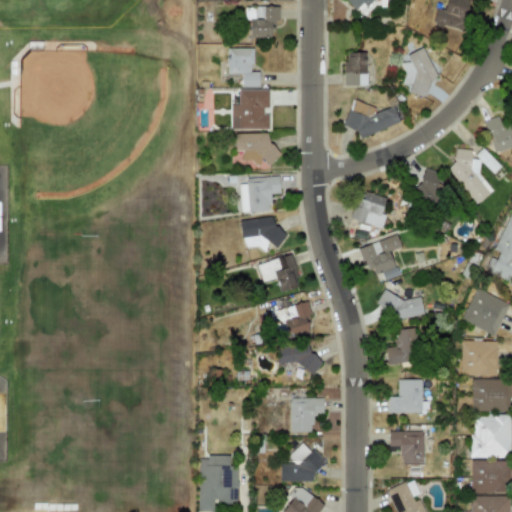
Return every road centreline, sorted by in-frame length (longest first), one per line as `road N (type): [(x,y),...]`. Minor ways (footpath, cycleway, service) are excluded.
road 1 (residential): [(358,511),(355,356),(315,205),(313,0)]
road 2 (residential): [(313,170),(359,166),(424,137),(480,79),(511,0)]
